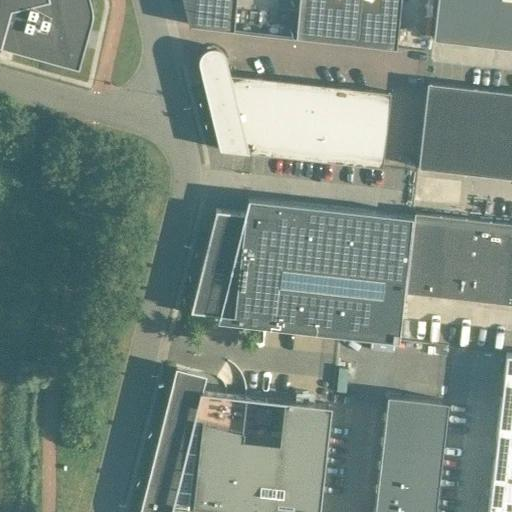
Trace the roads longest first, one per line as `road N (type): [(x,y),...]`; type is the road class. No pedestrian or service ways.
road 1 (unclassified): [(100,511),(182,178),(168,114)]
road 2 (unclassified): [(168,114),(92,107),(0,82)]
